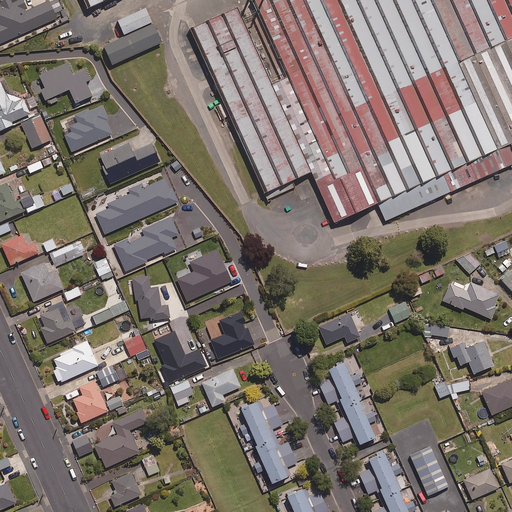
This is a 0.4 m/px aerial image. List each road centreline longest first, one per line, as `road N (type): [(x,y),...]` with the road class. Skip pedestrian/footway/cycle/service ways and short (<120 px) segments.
road 1 (residential): [(72,511),(0,350)]
road 2 (residential): [(280,353),(350,511)]
